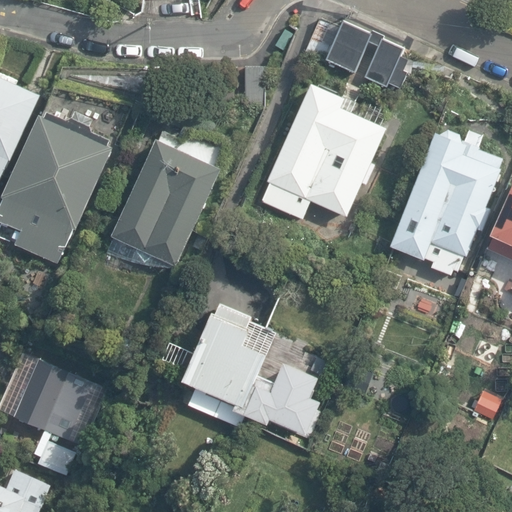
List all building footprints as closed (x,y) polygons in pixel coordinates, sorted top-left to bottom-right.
[(326,63),(341,28),(319,18),(304,53),(326,63)] [(413,54),(383,40),(386,33),(374,27),(370,35),(344,23),(341,28),(326,63),(354,76),(370,43),(378,47),(363,78),(395,93),(413,54)] [(274,44),(283,50),(294,33),(285,28),(274,44)] [(244,106),(269,106),(270,69),(245,69),(244,106)] [(0,182),(2,178),(2,179),(11,159),(13,160),(43,95),(0,75),(0,182)] [(258,199),(302,219),(312,199),(348,215),(363,182),(369,185),(379,163),(373,160),(387,128),(341,107),(346,97),(311,82),(258,199)] [(15,244),(58,264),(74,229),(77,230),(115,148),(110,146),(112,140),(93,131),(91,125),(94,119),(76,111),(73,118),(67,120),(48,112),(46,117),(41,114),(3,197),(6,198),(0,210),(0,220),(22,230),(15,244)] [(426,257),(460,270),(476,228),(483,231),(493,207),(488,205),(506,157),(465,141),(467,136),(447,128),(444,137),(435,133),(390,247),(425,260),(426,257)] [(145,265),(177,267),(223,169),(158,138),(112,236),(136,247),(135,250),(145,265)] [(511,189),(486,246),(511,257),(511,189)] [(268,354),(245,344),(250,331),(248,330),(252,320),(219,305),(198,354),(189,350),(181,367),(189,370),(185,381),(238,404),(235,410),(269,424),(271,419),(307,434),(322,400),(311,396),(320,377),(285,361),(276,381),(259,374),(268,354)] [(117,351),(131,357),(138,342),(123,336),(117,351)] [(3,409),(71,438),(96,377),(29,348),(3,409)] [(43,465),(70,477),(80,455),(52,443),(43,465)] [(0,511),(39,511),(52,484),(13,466),(4,487),(0,485),(0,511)]
